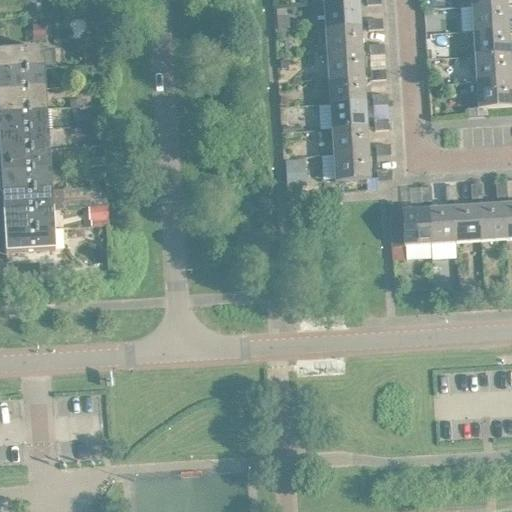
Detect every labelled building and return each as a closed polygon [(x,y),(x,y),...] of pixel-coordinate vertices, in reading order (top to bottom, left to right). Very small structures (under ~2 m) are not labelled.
[(325,4),(327,29),(362,27),(360,2),(325,4)] [(473,7),(475,32),(510,30),(508,5),(473,7)] [(369,20),(370,31),(384,30),(383,19),(369,20)] [(47,24),(34,24),(35,39),(48,38),(47,24)] [(327,29),(328,55),(364,52),(362,27),(327,29)] [(475,32),(476,57),(511,55),(510,30),(475,32)] [(371,45),(372,56),(386,55),(385,44),(371,45)] [(0,71),(40,69),(39,48),(0,50),(0,71)] [(98,52),(86,52),(86,65),(98,65),(98,52)] [(328,55),(330,80),(365,78),(364,52),(328,55)] [(476,57),(478,83),(511,80),(511,62),(511,55),(476,57)] [(291,59),(281,60),(281,68),(291,68),(291,59)] [(0,71),(0,91),(42,89),(40,69),(0,71)] [(373,70),(373,81),(387,80),(387,70),(373,70)] [(330,80),(332,105),(367,103),(365,78),(330,80)] [(511,80),(478,83),(479,107),(479,109),(488,108),(489,108),(511,106),(511,80)] [(0,91),(0,111),(43,109),(42,89),(0,91)] [(374,96),(375,106),(389,105),(388,95),(374,96)] [(85,98),(71,99),(72,108),(86,107),(85,98)] [(332,105),(333,130),(368,128),(367,103),(332,105)] [(488,108),(479,109),(480,117),(490,116),(489,108),(488,108)] [(0,111),(0,131),(0,132),(44,129),(43,109),(0,111)] [(376,121),(376,131),(391,130),(390,120),(376,121)] [(98,125),(93,126),(93,147),(105,147),(104,125),(98,125)] [(333,130),(335,155),(370,153),(368,128),(333,130)] [(0,132),(1,152),(45,149),(44,129),(0,132)] [(392,156),(392,154),(391,145),(377,146),(378,156),(392,156)] [(1,152),(3,172),(47,169),(45,149),(1,152)] [(370,153),(335,155),(336,180),(336,181),(372,179),(372,178),(370,153)] [(106,157),(86,158),(86,168),(107,166),(106,157)] [(307,160),(287,161),(288,187),(308,186),(307,160)] [(3,172),(4,192),(48,189),(47,169),(3,172)] [(379,171),(379,179),(380,182),(394,181),(393,170),(379,171)] [(497,183),(498,198),(509,197),(508,183),(497,183)] [(472,185),(473,199),(484,198),(483,184),(472,185)] [(447,187),(448,201),(459,200),(458,186),(447,187)] [(422,188),(423,202),(433,202),(433,188),(422,188)] [(4,192),(5,212),(49,209),(48,189),(4,192)] [(505,205),(480,207),(482,242),(508,240),(505,205)] [(110,206),(90,207),(91,220),(110,219),(110,206)] [(480,207),(455,209),(457,243),(482,242),(480,207)] [(5,212),(6,232),(51,229),(49,209),(5,212)] [(455,209),(430,210),(432,245),(457,243),(455,209)] [(432,245),(430,210),(405,212),(405,211),(391,212),(394,248),(407,247),(407,246),(432,245)] [(51,229),(6,232),(1,232),(2,253),(52,250),(51,229)] [(8,265),(9,279),(37,277),(37,263),(8,265)]
